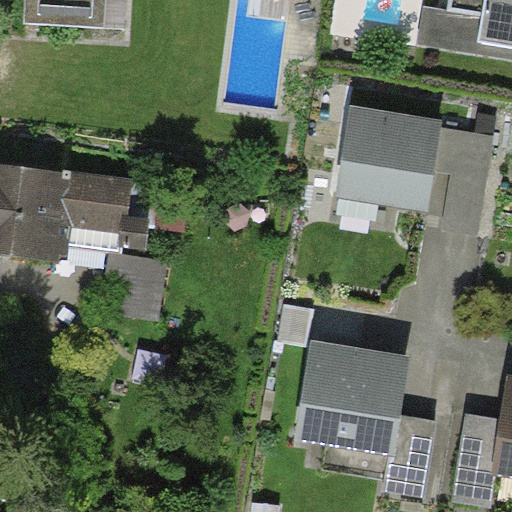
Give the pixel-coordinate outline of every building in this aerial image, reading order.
[(27,0),(26,25),(105,30),(107,0),(27,0)] [(511,0),(453,0),(450,24),(475,27),(471,54),(511,60),(511,0)] [(478,237),(494,138),(353,115),(341,194),(428,208),(437,152),(457,155),(444,232),(478,237)] [(121,190),(0,179),(0,249),(56,255),(59,224),(118,229),(121,190)] [(114,303),(165,316),(178,263),(127,250),(114,303)] [(313,313),(287,308),(281,342),(308,347),(313,313)] [(397,417),(406,364),(316,349),(301,437),(390,452),(384,492),(424,499),(437,423),(397,417)] [(511,474),(511,382),(504,422),(469,416),(454,502),(491,508),(497,472),(511,474)]
